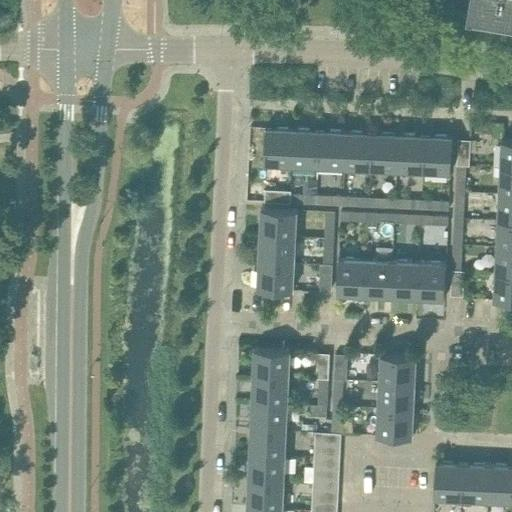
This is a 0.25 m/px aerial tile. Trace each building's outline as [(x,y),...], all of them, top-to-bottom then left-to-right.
[(511,0),(475,0),(475,2),(511,8),(511,0)] [(291,163),(293,127),(265,126),(265,130),(266,130),(265,158),(264,158),(264,162),(291,163)] [(317,164),(318,129),(293,127),(291,163),(317,164)] [(344,165),(345,130),(318,129),(317,164),(344,165)] [(370,167),(371,131),(345,130),(344,165),(370,167)] [(397,168),(398,132),(371,131),(370,167),(397,168)] [(423,169),(424,134),(398,132),(397,168),(423,169)] [(453,139),(453,135),(424,134),(423,169),(451,170),(452,166),(451,166),(452,139),(453,139)] [(459,138),(457,164),(466,165),(469,165),(470,138),(459,138)] [(502,138),(501,165),(511,165),(511,138),(506,138),(502,138)] [(465,191),(466,165),(457,164),(456,190),(465,191)] [(511,192),(511,165),(501,165),(499,192),(511,192)] [(290,202),(291,192),(291,189),(265,188),(264,200),(290,202)] [(464,217),(465,191),(456,190),(455,217),(464,217)] [(316,203),(316,193),(291,192),(290,202),(316,203)] [(511,219),(511,192),(499,192),(498,219),(511,219)] [(343,204),(343,194),(316,193),(316,203),(343,204)] [(368,205),(368,195),(343,194),(343,204),(368,205)] [(395,206),(395,197),(368,195),(368,205),(395,206)] [(421,207),(421,198),(395,197),(395,206),(421,207)] [(449,199),(421,198),(421,207),(449,208),(449,199)] [(266,206),(262,206),(260,233),(296,235),(297,207),(293,207),(293,208),(265,206),(266,206)] [(325,209),(324,236),(334,237),(335,209),(325,209)] [(367,221),(367,210),(340,209),(339,219),(367,221)] [(394,222),(394,211),(367,210),(367,221),(394,222)] [(420,213),(394,211),(394,222),(420,223),(420,213)] [(448,214),(420,213),(420,223),(448,224),(448,214)] [(463,244),(464,217),(455,217),(454,243),(463,244)] [(511,245),(511,219),(498,219),(497,245),(511,245)] [(294,262),(296,235),(260,233),(259,261),(294,262)] [(332,264),(334,237),(324,236),(322,264),(332,264)] [(462,270),(463,244),(454,243),(453,270),(462,270)] [(511,271),(511,245),(497,245),(495,271),(511,271)] [(364,293),(366,257),(338,256),(338,260),(339,260),(337,288),(337,292),(364,293)] [(391,294),(392,259),(366,257),(364,293),(391,294)] [(417,295),(419,260),(392,259),(391,294),(417,295)] [(447,261),(419,260),(417,295),(445,297),(445,293),(446,265),(447,265),(447,261)] [(293,289),(294,262),(259,261),(258,287),(261,288),(261,287),(289,288),(289,289),(293,289)] [(331,290),(332,264),(322,264),(319,263),(318,289),(331,290)] [(464,270),(462,270),(453,270),(451,295),(463,295),(464,270)] [(511,271),(495,271),(494,299),(498,299),(498,298),(511,298),(511,271)] [(289,375),(290,348),(286,347),(286,348),(259,347),(259,346),(255,346),(253,374),(289,375)] [(415,381),(416,354),(416,353),(412,353),(412,354),(385,352),(381,352),(379,380),(415,381)] [(328,378),(329,353),(318,353),(316,378),(317,378),(328,378)] [(347,379),(348,354),(335,353),(334,379),(343,379),(347,379)] [(288,403),(289,375),(253,374),(252,400),(288,403)] [(327,405),(328,378),(317,378),(316,404),(327,405)] [(342,405),(343,379),(334,379),(332,405),(342,405)] [(414,408),(415,381),(379,380),(378,407),(414,408)] [(286,429),(288,403),(252,400),(251,427),(286,429)] [(340,431),(342,405),(332,405),(331,430),(340,431)] [(412,436),(414,408),(378,407),(377,434),(381,434),(381,433),(408,435),(412,436)] [(285,455),(286,429),(251,427),(250,454),(285,455)] [(341,442),(341,431),(340,431),(331,430),(315,429),(315,441),(341,442)] [(340,454),(341,442),(315,441),(314,453),(340,454)] [(340,465),(340,454),(314,453),(314,464),(340,465)] [(284,481),(285,455),(250,454),(248,480),(284,481)] [(462,497),(463,461),(436,460),(436,464),(435,492),(434,492),(434,495),(462,497)] [(488,498),(490,463),(463,461),(462,497),(461,503),(471,504),(472,497),(488,498)] [(511,499),(511,463),(490,463),(488,498),(511,499)] [(339,477),(340,465),(314,464),(313,476),(339,477)] [(339,489),(339,477),(313,476),(313,487),(339,489)] [(283,508),(284,481),(248,480),(247,507),(283,508)] [(338,500),(339,489),(313,487),(312,499),(338,500)] [(337,511),(338,500),(312,499),(312,511),(337,511)]
